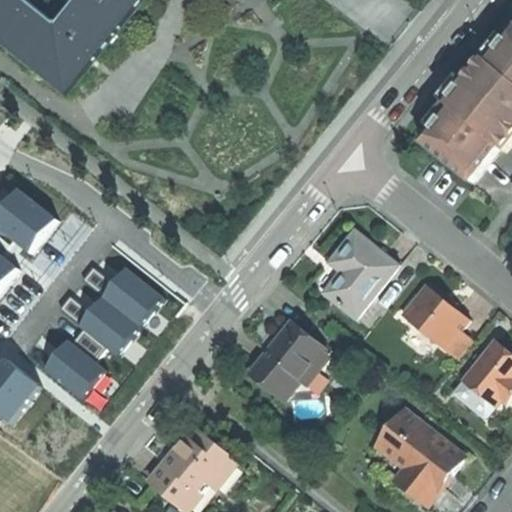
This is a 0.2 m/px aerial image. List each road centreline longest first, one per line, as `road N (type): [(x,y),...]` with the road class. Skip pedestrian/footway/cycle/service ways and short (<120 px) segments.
road 1 (residential): [(62,511),(347,158)]
road 2 (residential): [(347,158),(511,291)]
road 3 (residential): [(347,158),(485,0)]
